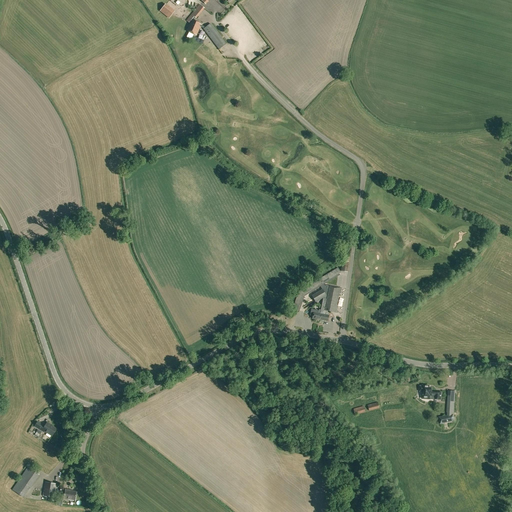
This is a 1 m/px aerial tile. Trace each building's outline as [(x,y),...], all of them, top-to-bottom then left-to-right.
[(204,8),(199,4),(189,17),(186,20),(189,23),(186,30),(196,35),(201,24),(194,22),(195,20),(194,20),(195,18),(196,19),(204,8)] [(206,27),(204,29),(219,49),(226,44),(210,24),(206,27)] [(317,319),(319,319),(328,321),(330,311),(336,313),(338,306),(337,306),(339,293),(340,293),(341,288),(327,285),(325,286),(324,284),(339,275),(338,274),(341,273),(338,268),(299,292),(292,312),(297,313),(298,311),(299,311),(304,296),(320,286),(322,289),(312,295),(315,302),(322,298),(323,298),(321,310),(319,309),(319,310),(311,309),(310,315),(313,316),(312,319),(317,320),(317,319)] [(429,386),(423,385),(423,387),(422,386),(421,388),(420,390),(422,391),(422,396),(423,397),(425,398),(426,398),(427,396),(435,396),(435,399),(441,400),(442,392),(432,391),(432,388),(429,388),(429,386)] [(448,391),(447,414),(452,414),(452,412),(454,413),(455,391),(448,391)] [(369,411),(380,408),(378,402),(368,405),(369,411)] [(355,415),(365,412),(364,406),(353,409),(355,415)] [(447,414),(447,416),(439,417),(440,424),(455,421),(453,414),(452,414),(447,414)] [(52,436),(56,429),(50,425),(50,424),(47,422),(45,426),(37,422),(35,427),(44,432),(44,431),(52,436)] [(39,475),(28,467),(20,479),(31,486),(39,475)] [(30,488),(31,486),(20,479),(12,490),(23,497),(30,487),(30,488)] [(54,498),(57,484),(45,482),(43,496),(54,498)] [(61,494),(60,499),(66,500),(67,498),(75,500),(76,492),(69,491),(70,490),(65,489),(65,494),(61,494)]
